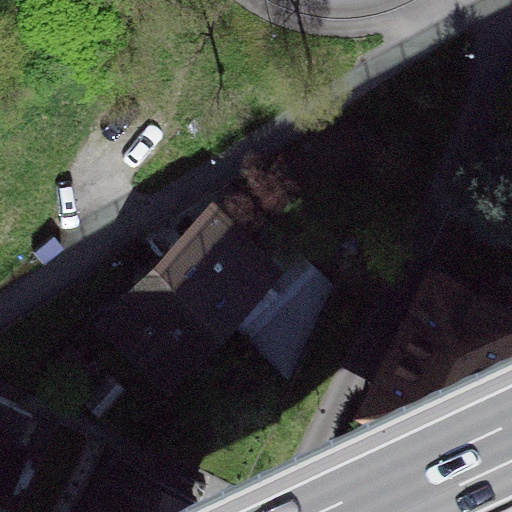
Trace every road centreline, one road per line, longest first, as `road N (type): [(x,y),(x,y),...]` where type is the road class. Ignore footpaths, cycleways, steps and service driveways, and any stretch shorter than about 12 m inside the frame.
road 1 (residential): [(498,0),(477,103),(432,215),(283,511)]
road 2 (motorway): [(511,442),(361,511)]
